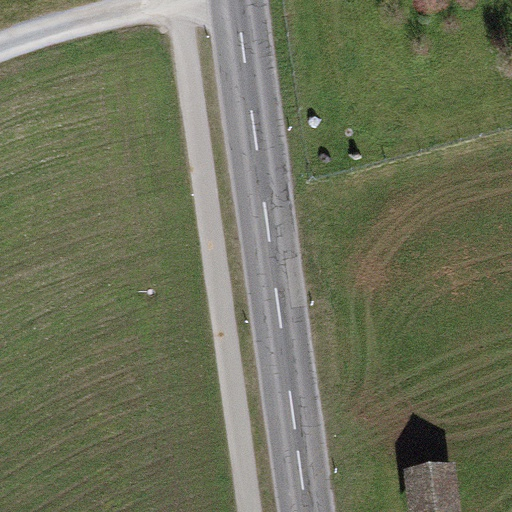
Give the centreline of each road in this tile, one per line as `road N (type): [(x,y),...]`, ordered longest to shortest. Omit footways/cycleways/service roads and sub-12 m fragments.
road 1 (tertiary): [(306,511),(236,0)]
road 2 (track): [(0,47),(167,0)]
